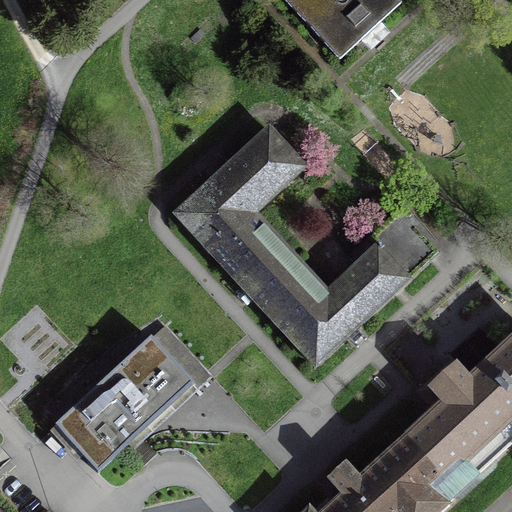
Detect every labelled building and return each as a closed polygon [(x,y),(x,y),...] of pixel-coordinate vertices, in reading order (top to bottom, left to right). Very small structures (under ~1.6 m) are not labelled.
[(400,5),(395,0),(280,0),(280,1),(338,63),(400,5)] [(357,342),(350,335),(437,256),(428,247),(433,242),(403,209),(349,258),(357,267),(324,297),(252,217),(302,171),(267,133),(175,218),(313,369),(346,339),(353,346),(357,342)] [(53,435),(100,481),(194,386),(147,339),(53,435)] [(444,511),(448,508),(446,507),(454,500),(457,501),(461,500),(492,472),(493,468),(491,465),(511,446),(511,341),(467,384),(450,366),(418,395),(435,413),(359,483),(357,481),(356,482),(346,471),(331,484),(343,497),(327,511),(444,511)] [(232,351),(225,344),(213,355),(220,362),(232,351)]
